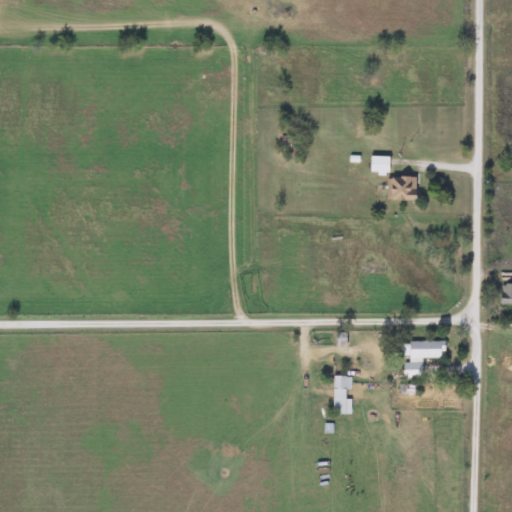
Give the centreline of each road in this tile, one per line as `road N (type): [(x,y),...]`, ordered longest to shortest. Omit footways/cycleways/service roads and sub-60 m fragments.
road 1 (residential): [(474,488),(473,0)]
road 2 (residential): [(471,317),(0,322)]
